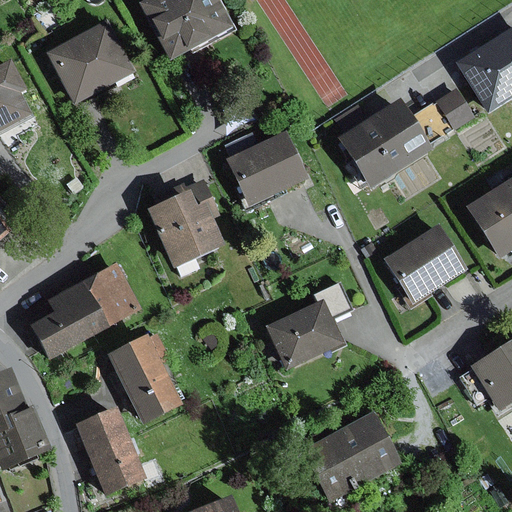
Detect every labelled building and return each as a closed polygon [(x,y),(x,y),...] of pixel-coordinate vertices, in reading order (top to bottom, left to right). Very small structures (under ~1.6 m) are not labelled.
[(210,0),(150,0),(135,8),(166,66),(228,33),(210,0)] [(105,24),(44,56),(71,107),(132,75),(105,24)] [(511,26),(451,65),(485,118),(511,101),(511,26)] [(2,67),(0,67),(0,131),(28,117),(2,67)] [(455,91),(436,104),(454,132),(473,119),(455,91)] [(397,103),(336,143),(369,194),(430,154),(426,148),(408,120),(397,103)] [(432,105),(408,120),(426,148),(449,133),(432,105)] [(284,135),(223,162),(245,211),(306,184),(284,135)] [(511,179),(464,210),(497,262),(511,252),(511,179)] [(184,190),(186,196),(193,211),(203,207),(210,222),(218,218),(203,182),(184,190)] [(186,196),(145,214),(171,274),(222,252),(210,222),(203,207),(193,211),(186,196)] [(0,244),(10,235),(0,224),(0,244)] [(436,228),(381,262),(409,307),(464,272),(436,228)] [(371,244),(360,251),(366,260),(377,253),(371,244)] [(115,266),(80,285),(107,332),(141,313),(115,266)] [(53,315),(27,329),(47,365),(107,332),(80,285),(47,304),(53,315)] [(318,294),(322,304),(331,323),(352,314),(338,285),(318,294)] [(322,304),(263,330),(283,373),(342,347),(331,323),(322,304)] [(155,334),(106,359),(140,427),(178,408),(170,393),(176,391),(162,364),(169,361),(155,334)] [(511,343),(470,369),(472,372),(489,401),(497,414),(511,405),(511,343)] [(489,401),(472,372),(458,380),(476,409),(489,401)] [(0,471),(43,455),(28,416),(24,418),(7,373),(0,376),(0,471)] [(114,413),(73,429),(101,501),(142,485),(114,413)] [(372,415),(301,452),(327,502),(398,465),(372,415)] [(235,511),(230,498),(194,511),(235,511)]
